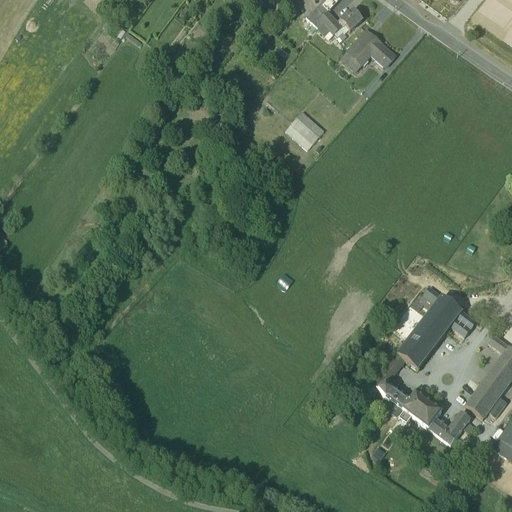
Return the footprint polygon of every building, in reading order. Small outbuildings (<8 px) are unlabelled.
[(323,0),(326,2),(321,6),(329,14),(343,0),(323,0)] [(321,6),(306,22),(318,32),(323,26),(320,23),(327,16),(329,14),(321,6)] [(346,18),(340,23),(337,26),(337,27),(329,34),(334,39),(345,29),(351,35),(363,24),(353,14),(347,19),(346,18)] [(337,26),(327,16),(320,23),(323,26),(329,34),(337,27),(337,26)] [(394,60),(365,35),(356,45),(362,50),(353,61),(361,68),(371,58),(385,70),(394,60)] [(324,135),(302,116),(291,128),(312,148),(324,135)] [(0,243),(0,251),(4,255),(12,246),(4,239),(0,243)] [(441,300),(429,291),(412,313),(424,322),(441,300)] [(461,314),(441,299),(441,300),(424,322),(397,358),(403,363),(417,373),(450,330),(450,329),(461,314)] [(461,314),(450,329),(464,340),(475,325),(461,314)] [(511,382),(511,352),(494,339),(488,346),(502,357),(465,409),(482,423),(511,382)] [(397,358),(373,388),(378,393),(385,386),(403,363),(397,358)] [(441,416),(415,396),(409,404),(394,392),(393,394),(385,386),(378,393),(385,401),(403,415),(398,422),(405,428),(411,421),(450,450),(470,423),(461,416),(448,433),(435,423),(441,416)] [(511,423),(492,452),(511,466),(511,423)]
